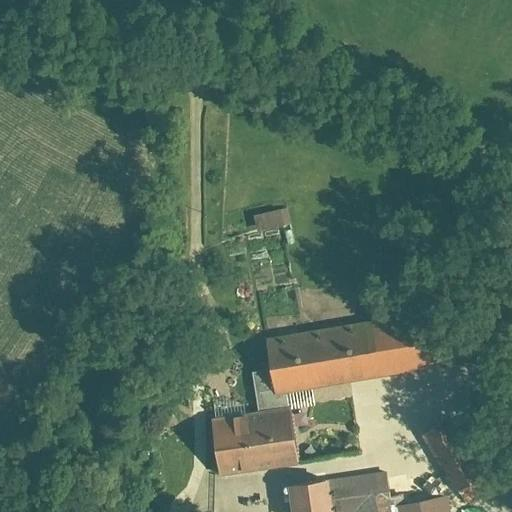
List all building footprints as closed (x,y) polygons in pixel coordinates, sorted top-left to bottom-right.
[(257,213),(262,231),(293,222),(288,204),(257,213)] [(459,307),(277,338),(286,391),(468,360),(459,307)] [(298,408),(217,421),(226,475),(306,462),(298,408)] [(455,416),(432,430),(467,489),(491,475),(455,416)] [(342,476),(347,505),(354,504),(355,511),(402,511),(401,505),(393,466),(342,476)] [(342,476),(299,485),(304,511),(348,511),(347,505),(342,476)] [(458,511),(455,494),(401,505),(402,511),(458,511)]
